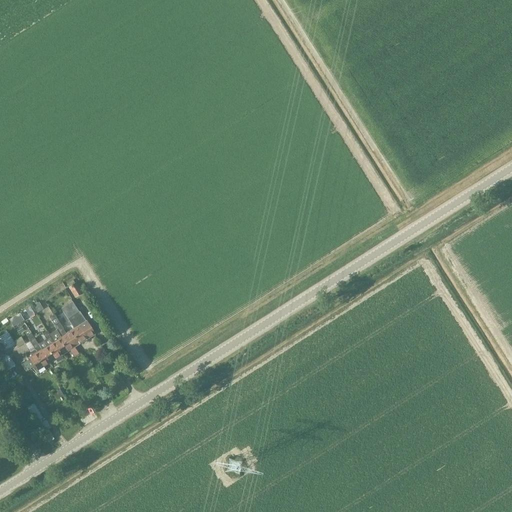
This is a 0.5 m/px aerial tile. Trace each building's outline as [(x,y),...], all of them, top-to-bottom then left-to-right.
[(75,284),(69,288),(76,299),(82,295),(75,284)] [(94,335),(79,312),(72,301),(61,309),(74,329),(66,334),(74,347),(94,335)] [(66,334),(53,315),(49,317),(56,330),(49,334),(62,355),(74,347),(66,334)] [(62,355),(49,334),(49,335),(46,331),(42,334),(45,339),(38,344),(49,363),(62,355)] [(0,341),(4,349),(14,343),(7,332),(0,336),(0,341)] [(38,344),(34,338),(31,333),(26,336),(31,343),(26,345),(33,355),(29,358),(37,371),(49,363),(38,344)] [(0,356),(0,363),(4,370),(14,364),(6,352),(0,356)] [(22,367),(25,372),(33,367),(30,363),(22,367)]
